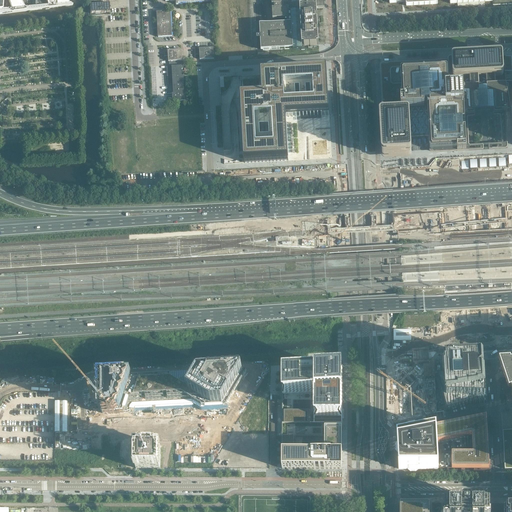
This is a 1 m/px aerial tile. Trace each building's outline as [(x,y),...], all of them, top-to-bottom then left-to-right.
[(49,8),(73,5),(72,5),(70,4),(68,4),(69,0),(32,0),(32,7),(24,8),(19,0),(8,0),(12,9),(3,10),(3,5),(3,0),(0,0),(0,14),(5,14),(6,15),(12,14),(12,13),(45,9),(46,10),(49,10),(49,8)] [(117,1),(116,0),(88,0),(89,2),(90,2),(90,5),(90,14),(109,13),(109,4),(108,4),(108,1),(117,1)] [(269,50),(281,50),(290,49),(291,49),(293,49),(293,50),(295,50),(298,50),(304,50),(304,46),(308,46),(310,46),(317,46),(317,45),(319,45),(318,34),(316,35),(316,32),(316,31),(318,31),(318,29),(318,23),(316,23),(315,15),(317,15),(317,11),(317,10),(317,9),(322,9),(323,9),(325,9),(324,0),(271,0),(272,5),(274,5),(274,9),(272,9),(273,19),(287,19),(287,23),(287,24),(285,24),(274,24),(274,25),(271,25),(270,25),(270,24),(269,25),(266,25),(261,25),(259,25),(260,36),(257,37),(257,40),(260,39),(261,51),(263,51),(269,50)] [(171,22),(171,11),(153,12),(153,18),(157,18),(157,23),(171,22)] [(172,37),(171,22),(157,23),(153,23),(153,29),(157,28),(158,37),(172,37)] [(214,59),(213,48),(195,49),(196,55),(200,55),(200,60),(214,59)] [(183,61),(182,50),(164,51),(164,57),(168,56),(168,62),(183,61)] [(367,68),(372,159),(429,156),(427,112),(402,113),(400,72),(448,70),(449,87),(465,86),(465,87),(504,85),(503,75),(501,53),(397,58),(397,60),(375,61),(367,68)] [(184,93),(183,72),(182,72),(182,70),(183,69),(183,66),(167,67),(167,76),(172,76),(173,91),(173,94),(172,94),(172,96),(173,102),(174,102),(184,101),(184,93)] [(511,112),(511,109),(510,109),(509,107),(510,106),(510,105),(510,104),(509,104),(506,85),(484,87),(484,89),(483,88),(482,88),(482,89),(481,89),(481,87),(448,89),(447,72),(446,71),(402,73),(401,74),(402,89),(402,100),(400,100),(401,110),(422,108),(422,106),(427,106),(428,117),(429,133),(430,150),(431,151),(457,149),(457,151),(466,151),(465,127),(463,128),(463,124),(465,124),(464,116),(473,116),(474,115),(474,113),(482,113),(482,114),(483,114),(485,114),(486,114),(486,113),(494,112),(494,113),(494,114),(502,114),(503,113),(503,112),(507,112),(511,112)] [(240,98),(244,163),(289,161),(286,120),(311,119),(329,118),(327,72),(261,76),(262,96),(240,98)] [(509,220),(507,210),(507,204),(502,204),(501,183),(442,187),(443,207),(440,208),(441,224),(444,224),(445,232),(441,233),(442,242),(445,242),(448,286),(444,286),(445,295),(448,295),(450,311),(511,307),(511,301),(511,291),(509,238),(505,239),(505,229),(505,220),(509,220)] [(511,359),(510,359),(510,358),(498,358),(508,388),(511,387),(511,390),(511,392),(511,393),(511,396),(511,359)] [(485,404),(484,374),(483,359),(442,361),(443,376),(437,376),(443,397),(444,396),(444,403),(447,412),(474,404),(485,404)] [(415,362),(393,363),(394,393),(399,392),(399,395),(395,395),(399,423),(437,414),(435,360),(419,361),(417,363),(415,362)] [(282,370),(282,424),(291,424),(342,424),(342,422),(342,419),(342,417),(342,412),(342,410),(342,405),(342,403),(342,398),(342,396),(342,390),(342,388),(342,383),(342,381),(342,376),(342,374),(342,369),(342,367),(340,367),(335,367),(333,367),(328,368),(326,368),(321,368),(319,368),(314,368),(311,369),(306,369),(304,369),(299,369),(297,369),(292,370),(290,370),(285,370),(282,370)] [(244,372),(107,380),(107,415),(130,413),(131,412),(133,412),(134,409),(193,406),(194,405),(195,405),(202,409),(223,407),(244,372)] [(55,401),(55,431),(68,431),(68,401),(55,401)] [(486,417),(478,419),(436,427),(436,434),(436,443),(437,454),(438,469),(452,469),(489,469),(488,452),(487,447),(488,447),(487,447),(487,442),(486,417)] [(291,424),(282,424),(282,430),(282,437),(282,469),(296,469),(300,469),(306,469),(342,469),(342,430),(342,424),(291,424)] [(436,434),(436,427),(397,435),(397,442),(399,469),(438,469),(437,454),(436,443),(436,434)] [(511,430),(502,431),(504,451),(504,467),(505,469),(511,469),(511,430)] [(160,446),(136,446),(136,469),(160,469),(160,446)] [(489,511),(489,509),(489,505),(489,504),(489,503),(488,503),(487,503),(486,503),(483,503),(479,503),(475,503),(473,503),(472,503),(472,504),(471,504),(469,504),(469,503),(468,504),(468,503),(468,504),(467,503),(466,503),(465,503),(464,503),(461,503),(460,503),(458,503),(455,503),(454,503),(452,503),(451,503),(450,503),(447,503),(446,503),(445,503),(444,503),(444,504),(444,505),(444,507),(444,509),(444,511),(489,511)]
